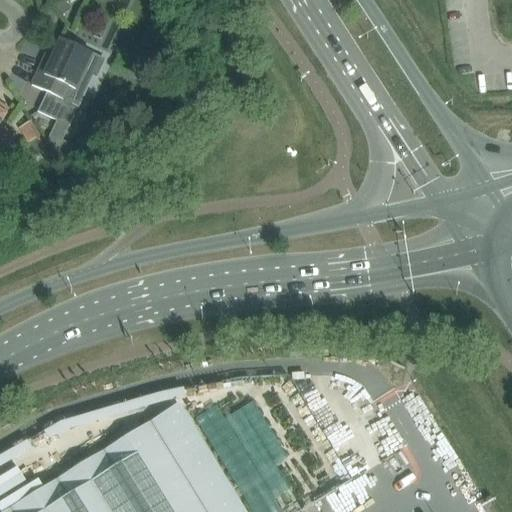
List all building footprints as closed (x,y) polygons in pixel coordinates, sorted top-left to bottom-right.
[(47,107),(42,105),(38,113),(70,128),(79,108),(64,101),(70,88),(76,91),(93,55),(62,40),(49,68),(42,65),(32,86),(52,96),(47,107)] [(0,156),(15,136),(0,125),(7,116),(0,110),(0,156)] [(48,150),(40,136),(32,121),(19,129),(28,143),(36,157),(48,150)] [(137,420),(134,411),(154,407),(152,399),(92,413),(96,430),(137,420)] [(216,418),(218,423),(225,420),(219,408),(200,417),(203,424),(216,418)] [(175,511),(139,454),(80,491),(44,511),(175,511)]
